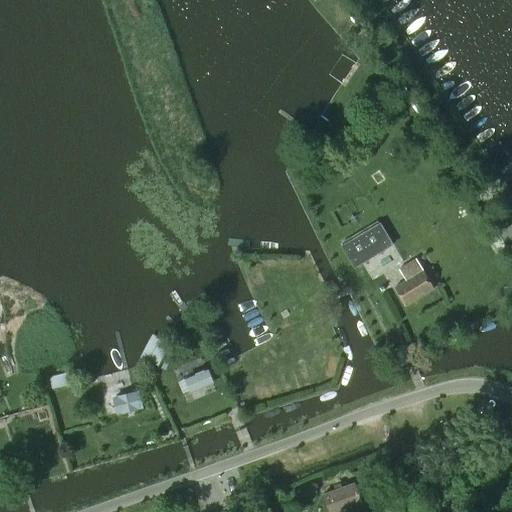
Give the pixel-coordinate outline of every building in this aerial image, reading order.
[(354,268),(392,245),(379,224),(342,247),(354,268)] [(511,224),(491,237),(499,250),(506,246),(510,254),(511,252),(511,224)] [(406,281),(394,288),(405,306),(433,288),(423,270),(422,271),(416,260),(399,270),(406,281)] [(152,336),(140,358),(158,368),(170,346),(152,336)] [(206,369),(185,378),(191,392),(212,383),(206,369)] [(84,370),(70,373),(49,378),(51,390),(74,384),(86,382),(84,370)] [(136,392),(113,398),(118,414),(141,408),(136,392)] [(354,484),(324,495),(329,511),(335,511),(360,503),(357,495),(359,494),(358,492),(357,492),(354,484)]
